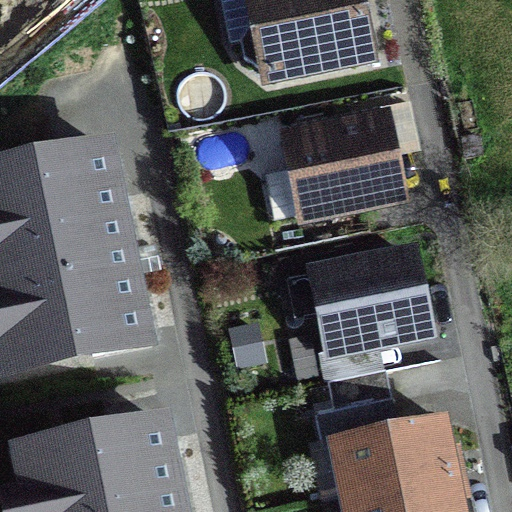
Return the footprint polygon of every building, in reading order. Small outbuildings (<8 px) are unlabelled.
[(0,0),(0,12),(11,3),(8,0),(0,0)] [(350,0),(234,0),(253,92),(365,69),(350,0)] [(383,120),(282,138),(296,220),(398,202),(383,120)] [(93,356),(146,346),(130,267),(107,149),(53,161),(57,181),(0,192),(0,358),(1,364),(91,345),(93,356)] [(411,257),(317,275),(333,353),(406,339),(426,335),(411,257)] [(461,511),(456,487),(451,461),(443,421),(333,443),(347,511),(461,511)] [(28,511),(179,511),(160,422),(16,452),(28,511)]
